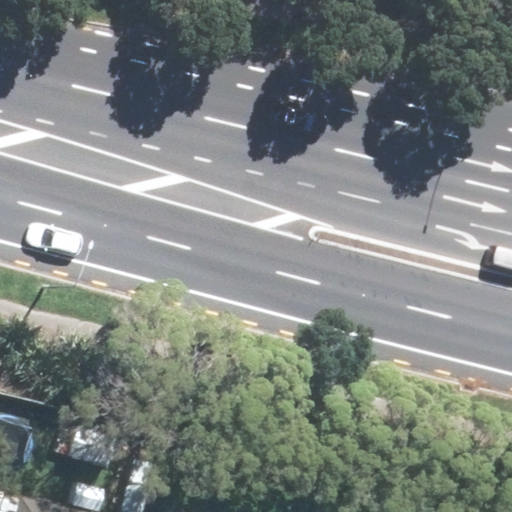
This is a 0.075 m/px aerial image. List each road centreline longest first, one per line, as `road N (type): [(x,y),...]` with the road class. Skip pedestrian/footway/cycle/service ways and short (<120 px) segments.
road 1 (primary): [(511,334),(306,279),(175,176)]
road 2 (primary): [(175,176),(335,163),(511,216)]
road 3 (primary): [(0,128),(175,176)]
